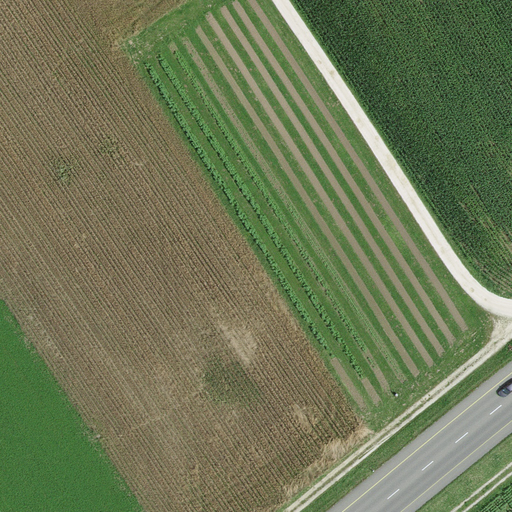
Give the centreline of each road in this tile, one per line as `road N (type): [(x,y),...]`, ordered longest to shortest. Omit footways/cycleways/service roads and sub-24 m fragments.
road 1 (track): [(276,0),(500,339)]
road 2 (track): [(511,330),(289,511)]
road 3 (primary): [(379,511),(511,405)]
